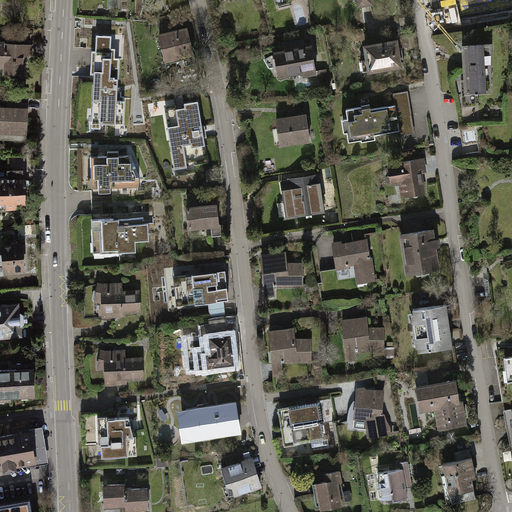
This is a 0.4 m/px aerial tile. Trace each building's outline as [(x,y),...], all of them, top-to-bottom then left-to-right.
[(108,0),(108,12),(117,12),(118,0),(108,0)] [(276,0),(279,11),(293,7),(292,1),(303,0),(302,0),(276,0)] [(356,0),(358,9),(375,7),(374,0),(356,0)] [(188,29),(159,36),(166,66),(195,58),(188,29)] [(111,35),(96,34),(95,46),(90,46),(89,72),(94,72),(90,127),(102,128),(102,123),(122,124),(124,100),(117,99),(119,57),(115,57),(115,47),(110,47),(111,35)] [(398,42),(364,47),(368,75),(404,69),(398,42)] [(34,44),(0,43),(0,68),(4,68),(4,76),(26,77),(27,56),(34,56),(34,44)] [(469,48),(461,49),(465,89),(465,94),(466,103),(479,102),(478,93),(493,92),(489,46),(475,47),(469,48)] [(314,47),(273,53),(278,81),(318,75),(314,47)] [(373,107),(347,112),(349,120),(342,121),(344,135),(348,133),(350,145),(377,141),(376,135),(401,132),(402,137),(415,135),(408,94),(393,96),(395,106),(372,111),(373,107)] [(184,107),(175,108),(178,125),(167,126),(174,167),(207,162),(197,100),(183,102),(184,107)] [(34,107),(0,108),(0,142),(36,140),(34,107)] [(307,114),(275,119),(280,150),(312,145),(307,114)] [(135,146),(92,148),(94,189),(137,188),(135,146)] [(420,160),(387,165),(391,187),(400,186),(402,201),(426,197),(420,160)] [(9,170),(9,177),(0,176),(0,210),(28,210),(29,177),(23,178),(23,170),(9,170)] [(321,175),(279,179),(282,206),(290,205),(291,214),(326,209),(321,175)] [(219,206),(186,209),(189,236),(222,233),(219,206)] [(146,213),(90,217),(92,253),(149,249),(146,213)] [(435,231),(400,236),(406,278),(442,271),(435,231)] [(370,239),(332,244),(339,282),(355,280),(357,288),(377,285),(370,239)] [(25,243),(3,244),(3,254),(0,253),(0,277),(5,277),(5,273),(7,273),(26,272),(25,243)] [(285,252),(261,255),(260,286),(303,288),(305,264),(286,264),(285,252)] [(228,273),(183,278),(186,308),(231,303),(228,273)] [(142,290),(102,292),(104,318),(143,316),(142,290)] [(20,303),(0,305),(0,340),(24,338),(22,328),(26,325),(25,315),(21,311),(20,303)] [(450,309),(413,313),(418,355),(455,351),(450,309)] [(367,319),(344,320),(345,356),(389,354),(388,331),(367,332),(367,319)] [(235,328),(185,333),(189,373),(239,368),(235,328)] [(295,329),(267,331),(269,364),(317,362),(316,341),(294,342),(295,329)] [(146,353),(104,352),(104,383),(145,384),(146,353)] [(35,368),(0,369),(0,400),(36,399),(35,368)] [(461,381),(416,389),(421,414),(435,411),(439,432),(470,425),(461,381)] [(386,392),(362,389),(354,422),(365,423),(369,442),(393,437),(392,428),(384,416),(386,392)] [(236,401),(176,411),(181,443),(241,433),(236,401)] [(331,403),(278,412),(284,450),(339,442),(331,403)] [(131,421),(102,422),(102,452),(131,451),(131,421)] [(0,470),(36,465),(38,465),(49,463),(42,426),(30,429),(30,432),(0,436),(0,470)] [(253,457),(221,469),(230,500),(265,490),(253,457)] [(473,459),(438,467),(449,506),(480,500),(473,459)] [(405,469),(378,473),(382,505),(411,500),(405,469)] [(334,483),(315,486),(319,511),(331,511),(344,509),(340,486),(345,485),(341,472),(332,473),(334,483)] [(127,485),(103,486),(103,511),(128,511),(128,493),(127,485)] [(149,511),(149,492),(128,493),(128,511),(149,511)] [(34,511),(32,500),(0,505),(0,511),(34,511)]
